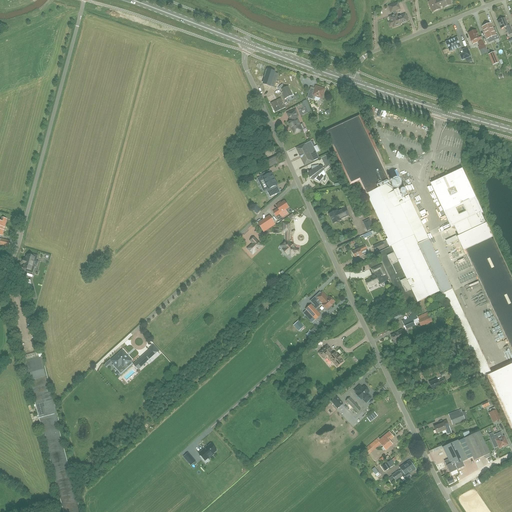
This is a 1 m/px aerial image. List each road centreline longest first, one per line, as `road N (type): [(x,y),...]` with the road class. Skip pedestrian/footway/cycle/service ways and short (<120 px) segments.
road 1 (unclassified): [(455,511),(247,72),(248,44)]
road 2 (unclassified): [(0,274),(18,247),(84,0)]
road 3 (unclassified): [(352,82),(371,52),(501,0)]
road 4 (primary): [(511,130),(352,82)]
road 5 (primary): [(248,44),(130,0)]
